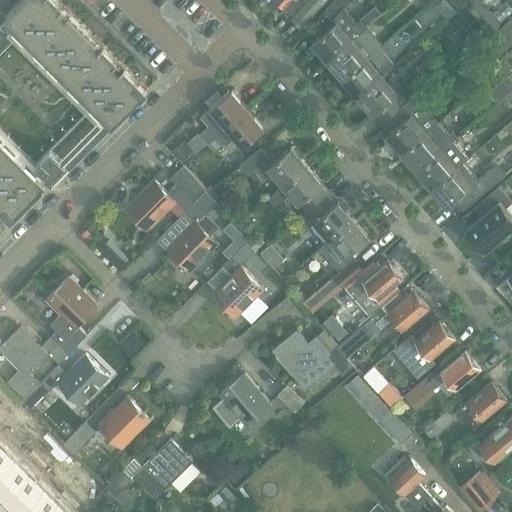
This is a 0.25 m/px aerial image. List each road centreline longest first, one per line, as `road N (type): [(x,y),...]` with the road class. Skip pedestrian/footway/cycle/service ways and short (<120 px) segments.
road 1 (residential): [(511,349),(264,72),(242,29)]
road 2 (residential): [(202,367),(56,219)]
road 3 (residential): [(56,219),(178,96)]
road 4 (residential): [(87,0),(178,96)]
